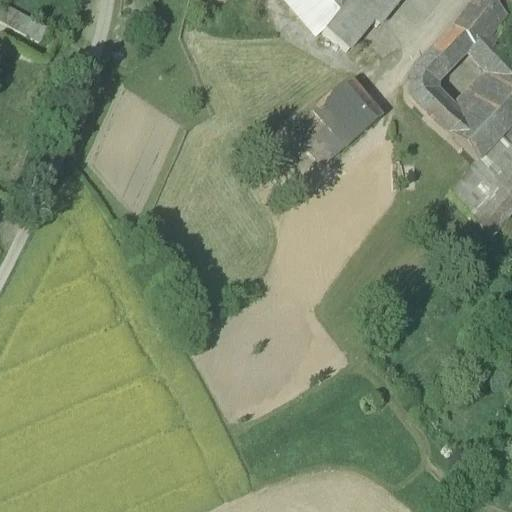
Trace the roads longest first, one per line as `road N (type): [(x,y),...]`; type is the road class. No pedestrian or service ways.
road 1 (track): [(0,284),(76,133),(108,0)]
road 2 (residential): [(281,24),(384,91),(454,0)]
